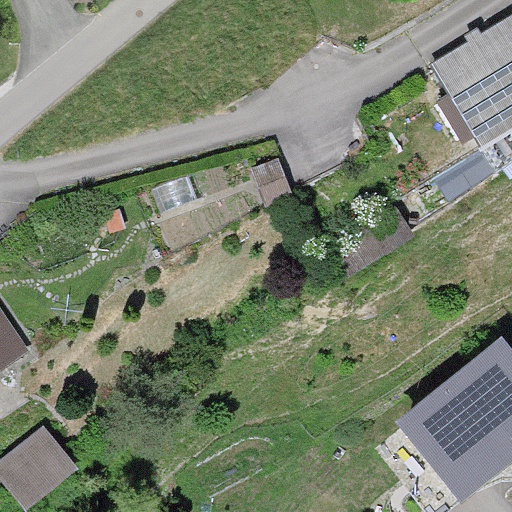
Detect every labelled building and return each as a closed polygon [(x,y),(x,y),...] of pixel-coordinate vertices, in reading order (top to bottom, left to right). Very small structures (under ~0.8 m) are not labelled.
[(287,0),(233,49),(270,89),(327,37),(293,0),(287,0)] [(511,162),(511,20),(439,69),(455,92),(440,102),(469,146),(479,139),(500,170),(511,162)] [(284,167),(258,176),(269,207),(295,198),(284,167)] [(400,210),(326,259),(343,284),(416,236),(400,210)] [(0,378),(34,356),(0,305),(0,378)] [(511,341),(408,427),(467,500),(511,462),(511,341)] [(47,426),(0,464),(0,474),(29,510),(81,468),(47,426)] [(430,511),(451,511),(467,500),(408,427),(379,450),(430,511)]
